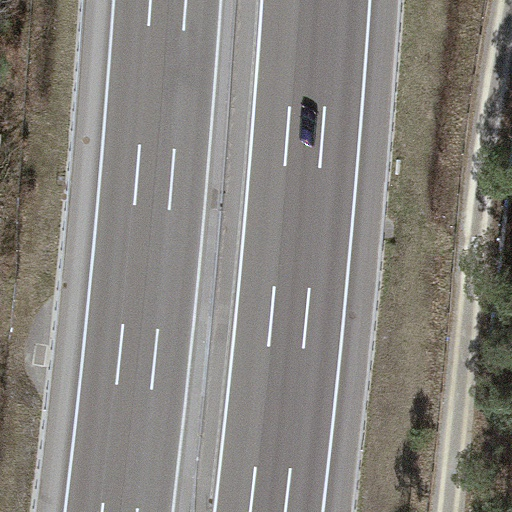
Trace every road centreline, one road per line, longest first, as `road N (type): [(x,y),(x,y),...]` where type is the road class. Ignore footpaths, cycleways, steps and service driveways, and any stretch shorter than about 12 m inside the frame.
road 1 (track): [(511,0),(487,140),(451,511)]
road 2 (motorway): [(168,0),(120,511)]
road 3 (motorway): [(270,511),(317,0)]
